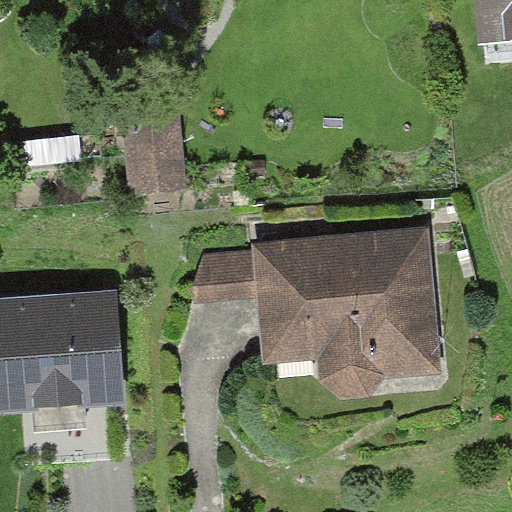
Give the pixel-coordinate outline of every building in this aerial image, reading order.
[(511,0),(487,0),(491,36),(511,34),(511,0)] [(193,178),(188,113),(134,117),(138,182),(193,178)] [(437,233),(257,250),(272,405),(451,389),(437,233)] [(202,294),(237,300),(244,259),(209,253),(202,294)] [(116,283),(0,286),(0,405),(120,401),(116,283)]
